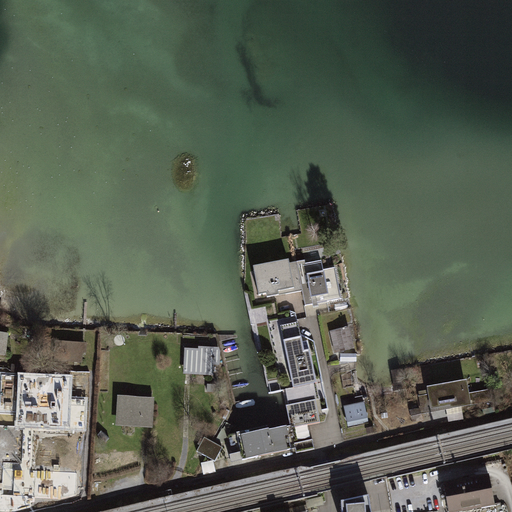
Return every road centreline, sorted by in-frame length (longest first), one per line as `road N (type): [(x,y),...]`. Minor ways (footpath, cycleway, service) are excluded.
road 1 (residential): [(50,511),(322,452)]
road 2 (residential): [(322,452),(335,431),(312,317)]
